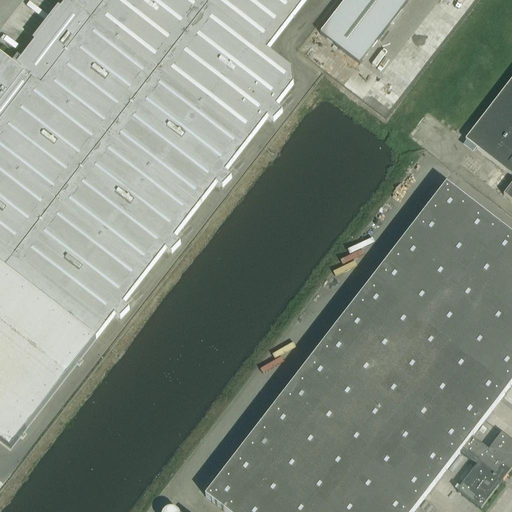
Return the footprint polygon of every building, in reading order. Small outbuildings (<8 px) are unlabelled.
[(0,441),(10,450),(248,143),(293,85),(291,70),(267,51),(306,0),(68,0),(67,2),(66,3),(60,10),(58,9),(55,12),(33,42),(35,43),(16,68),(0,55),(0,441)] [(346,0),(320,35),(359,66),(409,0),(346,0)] [(511,80),(465,141),(511,177),(511,184),(503,196),(511,203),(511,80)] [(481,511),(508,475),(511,469),(511,442),(501,434),(488,451),(471,438),(511,385),(511,237),(446,186),(205,498),(223,511),(414,511),(440,478),(435,474),(441,466),(447,471),(460,453),(477,467),(457,492),(481,511)] [(440,478),(447,471),(441,466),(435,474),(440,478)]
